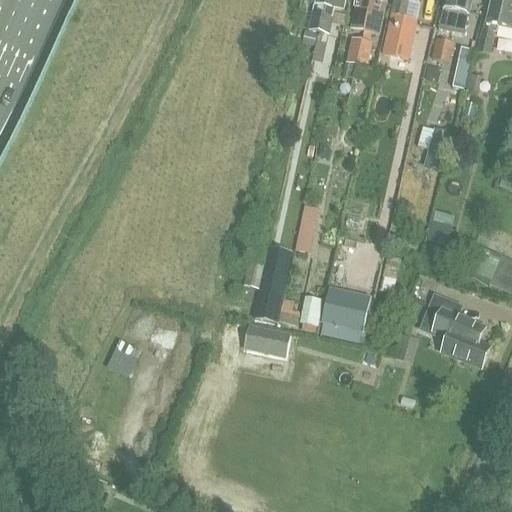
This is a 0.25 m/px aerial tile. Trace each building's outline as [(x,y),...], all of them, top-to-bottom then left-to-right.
[(325,8),(326,0),(317,0),(316,7),(325,8)] [(326,0),(325,8),(323,17),(319,34),(330,37),(333,20),(330,19),(332,10),(335,10),(337,0),(326,0)] [(356,0),(354,11),(360,12),(358,21),(356,21),(353,33),(364,35),(372,0),(356,0)] [(386,5),(388,6),(388,0),(372,0),(364,35),(380,38),(386,5)] [(390,20),(382,58),(409,64),(417,25),(406,23),(410,4),(421,6),(422,0),(397,0),(393,20),(390,20)] [(445,12),(440,31),(453,34),(465,37),(470,18),(473,0),(446,0),(444,12),(445,12)] [(498,37),(499,30),(511,31),(511,0),(493,0),(488,26),(485,26),(479,56),(491,59),(496,36),(498,37)] [(313,15),(310,32),(319,34),(323,17),(315,15),(313,15)] [(317,36),(306,34),(303,46),(315,48),(317,36)] [(344,80),(353,81),(362,42),(352,40),(344,80)] [(363,42),(358,66),(368,68),(373,44),(363,42)] [(464,92),(469,72),(458,69),(453,89),(464,92)] [(481,79),(472,77),(470,77),(466,91),(478,94),(481,79)] [(465,103),(461,121),(476,123),(480,107),(465,103)] [(449,136),(435,132),(435,135),(429,154),(425,169),(439,173),(449,136)] [(327,148),(321,146),(318,158),(330,160),(331,154),(327,148)] [(511,178),(505,176),(501,188),(511,191),(511,178)] [(297,253),(310,255),(319,211),(305,208),(297,253)] [(428,244),(447,249),(454,228),(434,222),(428,244)] [(380,292),(393,295),(401,262),(388,259),(380,292)] [(477,282),(511,297),(511,263),(502,259),(499,263),(488,259),(477,282)] [(245,288),(261,291),(266,266),(250,263),(245,288)] [(291,271),(267,265),(255,321),(278,326),(291,271)] [(372,300),(330,290),(321,327),(323,327),(320,338),(359,347),(362,336),(364,336),(372,300)] [(324,303),(322,303),(305,299),(300,326),(319,330),(324,303)] [(440,357),(454,363),(483,375),(493,350),(482,345),(488,332),(482,329),(458,319),(462,309),(435,299),(420,333),(446,344),(440,357)] [(301,316),(292,314),(295,303),(285,301),(283,312),(279,324),(298,328),(301,316)] [(291,338),(249,329),(244,352),(286,361),(291,338)] [(120,344),(116,352),(137,363),(141,354),(120,344)]
